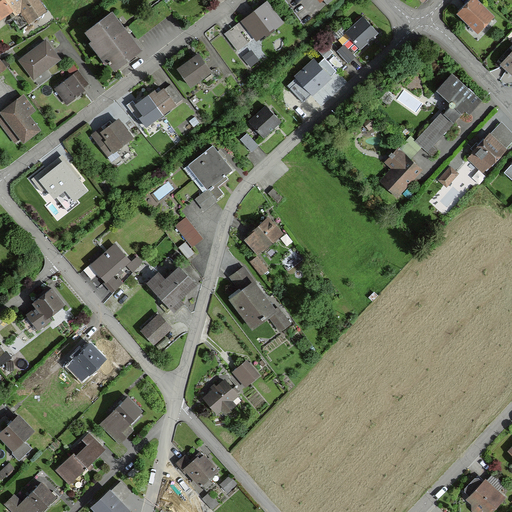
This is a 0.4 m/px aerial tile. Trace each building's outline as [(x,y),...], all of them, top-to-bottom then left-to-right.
[(0,0),(0,16),(19,3),(30,19),(43,10),(36,0),(0,0)] [(491,16),(473,0),(471,0),(458,14),(476,31),(491,16)] [(130,32),(135,38),(169,12),(161,1),(127,27),(126,26),(122,29),(109,13),(86,31),(109,61),(107,62),(109,63),(110,63),(115,70),(139,51),(126,35),(130,32)] [(264,33),(278,22),(266,6),(261,10),(259,7),(253,12),(255,14),(245,22),(243,20),(224,34),(236,51),(262,30),(264,33)] [(376,33),(362,17),(345,33),(350,38),(342,45),(343,45),(336,51),(346,62),(353,56),(352,55),(359,48),(359,49),(376,33)] [(58,59),(44,41),(19,61),(33,78),(58,59)] [(316,51),(311,45),(306,50),(311,55),(316,51)] [(511,51),(501,63),(511,73),(511,51)] [(198,55),(177,70),(189,86),(209,71),(198,55)] [(311,93),(328,78),(313,62),(296,77),(311,93)] [(85,83),(76,71),(54,88),(67,104),(83,91),(80,87),(85,83)] [(466,90),(450,75),(430,96),(446,110),(442,114),(440,112),(414,141),(421,147),(430,156),(435,150),(431,146),(464,110),(468,115),(480,102),(471,95),(472,94),(472,93),(468,89),(467,89),(466,90)] [(153,91),(148,96),(161,114),(181,100),(170,85),(163,90),(163,89),(156,94),(153,91)] [(305,101),(295,90),(288,95),(298,107),(305,101)] [(149,123),(161,114),(148,96),(142,100),(144,103),(137,108),(138,109),(131,114),(142,128),(149,123)] [(32,110),(22,97),(2,112),(24,140),(36,131),(24,115),(32,110)] [(263,137),(279,122),(265,106),(248,121),(263,137)] [(113,150),(129,137),(117,121),(103,132),(100,128),(93,133),(99,140),(96,142),(100,147),(107,142),(113,150)] [(250,151),(256,145),(246,134),(239,140),(250,151)] [(488,165),(489,166),(503,150),(488,135),(473,151),(474,151),(467,158),(482,172),(488,165)] [(400,147),(411,157),(421,147),(414,141),(410,136),(400,147)] [(221,158),(211,145),(190,163),(199,175),(221,158)] [(418,170),(415,167),(397,150),(393,155),(390,152),(388,155),(390,158),(386,162),(393,168),(381,181),(396,195),(418,170)] [(209,188),(231,170),(221,158),(199,175),(209,188)] [(439,180),(445,186),(456,174),(449,168),(439,180)] [(200,204),(212,195),(207,189),(195,198),(200,204)] [(205,210),(216,201),(212,195),(200,204),(205,210)] [(191,248),(202,239),(185,217),(174,226),(191,248)] [(263,249),(280,233),(267,219),(250,234),(244,240),(257,253),(262,248),(263,249)] [(186,244),(180,248),(189,260),(195,256),(186,244)] [(119,269),(128,261),(115,246),(94,264),(95,266),(93,267),(105,281),(119,269)] [(260,275),(266,271),(256,257),(250,261),(260,275)] [(137,258),(127,266),(131,271),(140,262),(137,258)] [(90,279),(96,274),(88,265),(83,270),(90,279)] [(176,299),(192,284),(178,268),(164,281),(157,274),(148,283),(173,309),(180,303),(176,299)] [(111,292),(122,283),(117,278),(107,287),(111,292)] [(272,311),(253,285),(247,289),(245,286),(240,290),(242,293),(234,299),(253,325),(272,311)] [(44,317),(45,318),(62,304),(50,289),(33,302),(33,303),(27,307),(38,322),(44,317)] [(158,316),(142,331),(152,343),(169,327),(158,316)] [(288,324),(284,318),(275,324),(280,331),(288,324)] [(74,359),(68,365),(81,379),(88,373),(103,359),(89,344),(80,353),(77,350),(72,355),(75,358),(74,359)] [(60,360),(56,356),(49,363),(53,367),(60,360)] [(245,361),(238,367),(250,382),(257,376),(245,361)] [(229,401),(236,395),(224,381),(204,398),(216,412),(220,408),(224,412),(232,405),(229,401)] [(126,426),(140,412),(126,397),(121,402),(120,401),(117,403),(119,405),(100,423),(118,441),(125,435),(119,429),(124,424),(126,426)] [(22,440),(31,431),(17,416),(0,432),(0,435),(13,448),(12,449),(12,453),(18,459),(29,448),(22,440)] [(86,468),(85,467),(98,456),(93,451),(99,445),(88,433),(81,439),(87,445),(75,456),(73,453),(55,470),(64,479),(73,470),(77,475),(84,469),(85,470),(86,468)] [(176,463),(184,472),(186,470),(205,491),(214,484),(207,477),(215,470),(200,453),(189,462),(184,456),(176,463)] [(8,464),(0,471),(0,478),(1,479),(6,475),(7,476),(8,475),(7,474),(12,469),(8,464)] [(138,471),(134,467),(127,473),(131,477),(138,471)] [(235,483),(229,476),(219,485),(225,491),(235,483)] [(483,511),(488,511),(501,498),(477,476),(462,492),(483,511)] [(13,497),(6,504),(13,511),(26,511),(27,511),(26,509),(32,503),(40,511),(54,497),(40,483),(19,503),(13,497)] [(130,511),(132,511),(111,490),(94,508),(98,511),(130,511)] [(211,510),(217,504),(208,494),(202,499),(211,510)]
